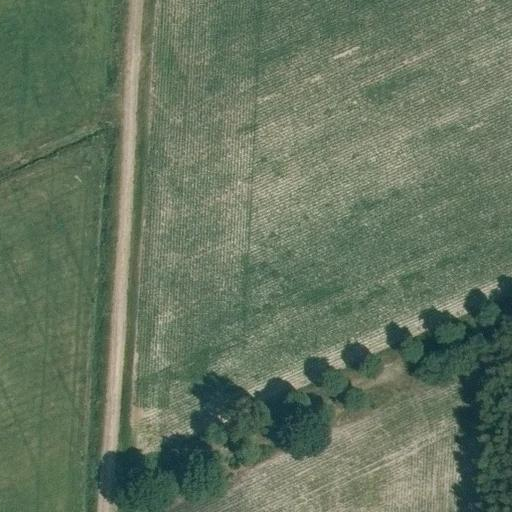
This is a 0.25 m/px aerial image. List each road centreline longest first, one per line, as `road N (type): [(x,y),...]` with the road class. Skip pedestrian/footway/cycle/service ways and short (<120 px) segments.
road 1 (track): [(104,511),(134,0)]
road 2 (track): [(105,501),(151,470),(511,318)]
